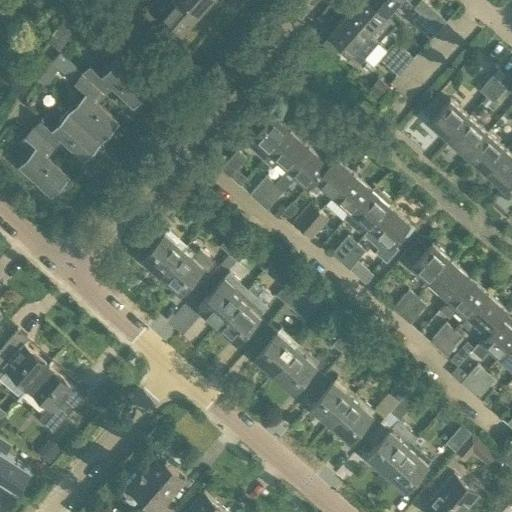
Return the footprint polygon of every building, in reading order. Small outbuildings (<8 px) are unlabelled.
[(94,2),(91,0),(76,0),(65,17),(75,27),(91,10),(89,8),(94,2)] [(155,15),(158,12),(181,32),(199,13),(184,0),(150,0),(145,6),(155,15)] [(184,0),(199,13),(209,0),(184,0)] [(385,15),(367,0),(356,0),(345,13),(377,41),(395,22),(386,14),(385,15)] [(367,0),(385,15),(386,14),(397,0),(367,0)] [(446,19),(424,0),(420,0),(414,7),(420,12),(438,28),(446,19)] [(430,38),(438,28),(420,12),(412,21),(430,38)] [(356,65),(377,41),(345,13),(328,32),(342,44),(338,49),(356,65)] [(405,66),(413,57),(394,41),(387,49),(405,66)] [(477,48),(459,67),(467,74),(485,55),(480,51),(477,48)] [(397,74),(405,66),(387,49),(379,58),(397,74)] [(82,70),(61,50),(51,60),(73,80),(74,79),(85,89),(67,108),(101,139),(120,118),(99,98),(104,92),(81,71),(82,70)] [(151,84),(117,54),(100,72),(89,62),(81,71),(104,92),(111,85),(132,105),(151,84)] [(486,95),(499,80),(492,74),(480,89),(486,95)] [(377,78),(369,87),(377,93),(384,85),(377,78)] [(499,80),(486,95),(493,101),(506,86),(499,80)] [(448,138),(469,115),(449,98),(429,121),(448,138)] [(59,117),(48,107),(40,116),(31,125),(54,146),(61,139),(83,159),(101,139),(67,108),(59,117)] [(263,158),(289,128),(270,111),(244,141),(263,158)] [(467,154),(487,131),(469,115),(448,138),(467,154)] [(54,146),(31,125),(17,141),(29,151),(19,162),(52,193),(71,172),(49,153),(54,146)] [(287,168),(307,144),(289,128),(263,158),(273,166),(278,160),(287,168)] [(486,171),(506,148),(487,131),(467,154),(486,171)] [(307,185),(313,178),(327,162),(307,144),(287,168),(307,185)] [(511,181),(511,179),(511,153),(506,148),(486,171),(504,188),(511,181)] [(240,185),(247,177),(237,168),(246,158),(236,149),(220,167),(230,176),(240,185)] [(353,171),(334,154),(327,162),(313,178),(307,185),(316,193),(322,185),(332,194),(353,171)] [(351,210),(371,187),(353,171),(332,194),(351,210)] [(258,200),(274,182),(266,175),(250,193),(258,200)] [(266,208),(283,189),(274,182),(258,200),(266,208)] [(215,210),(184,183),(176,192),(179,195),(179,201),(186,201),(207,219),(215,210)] [(360,219),(370,227),(390,204),(371,187),(351,210),(351,211),(345,217),(354,225),(360,219)] [(290,216),(298,208),(291,201),(283,209),(290,216)] [(302,228),(319,210),(310,202),(294,221),(302,228)] [(399,231),(409,220),(390,204),(370,227),(364,233),(379,246),(376,250),(386,259),(406,236),(399,231)] [(310,236),(327,217),(319,210),(302,228),(310,236)] [(150,246),(140,257),(159,275),(186,244),(166,227),(164,225),(156,235),(154,234),(146,243),(150,246)] [(228,253),(244,235),(235,227),(219,245),(228,253)] [(272,260),(244,235),(228,253),(237,262),(245,252),(264,269),(272,260)] [(339,261),(356,243),(347,235),(331,254),(339,261)] [(452,258),(432,241),(422,253),(416,248),(406,259),(431,281),(452,258)] [(348,269),(365,250),(356,243),(339,261),(348,269)] [(186,244),(159,275),(178,291),(203,264),(209,269),(215,261),(200,248),(196,253),(186,244)] [(450,298),(471,275),(452,258),(431,281),(449,298),(450,298)] [(216,324),(248,287),(229,270),(197,308),(216,324)] [(468,314),(489,291),(471,275),(450,298),(449,298),(440,307),(449,316),(459,306),(467,314),(468,314)] [(285,303),(300,285),(291,277),(275,295),(285,303)] [(304,318),(319,301),(300,285),(285,303),(294,311),(295,310),(304,318)] [(234,340),(261,310),(267,304),(248,287),(216,324),(234,340)] [(401,315),(417,297),(409,290),(392,308),(401,315)] [(501,315),(507,307),(489,291),(468,314),(467,314),(460,321),(480,339),(501,315)] [(409,323),(426,304),(417,297),(401,315),(409,323)] [(499,355),(511,340),(511,325),(501,315),(480,339),(499,355)] [(438,348),(454,329),(446,322),(429,340),(438,348)] [(272,374),(299,343),(279,326),(253,357),(272,374)] [(341,352),(356,334),(347,326),(331,344),(341,352)] [(29,388),(50,365),(25,343),(29,338),(18,329),(0,348),(0,376),(7,369),(29,388)] [(447,355),(463,337),(454,329),(438,348),(447,355)] [(350,360),(366,342),(356,334),(341,352),(350,360)] [(511,367),(511,340),(499,355),(511,367)] [(291,390),(318,360),(299,343),(272,374),(291,390)] [(469,389),(485,371),(476,363),(460,382),(469,389)] [(74,386),(50,365),(29,388),(50,407),(39,419),(53,432),(89,392),(78,382),(74,386)] [(477,397),(494,378),(485,371),(469,389),(477,397)] [(396,401),(412,383),(403,375),(388,393),(396,401)] [(328,423),(354,392),(336,376),(309,406),(328,423)] [(405,409),(421,391),(412,383),(396,401),(405,409)] [(347,439),(373,409),(354,392),(328,423),(347,439)] [(392,425),(365,455),(385,472),(411,442),(417,435),(397,419),(392,425)] [(462,442),(469,433),(459,425),(444,443),(454,451),(456,449),(462,442)] [(478,440),(469,433),(462,442),(456,449),(466,458),(473,450),(487,462),(494,454),(478,440)] [(30,469),(7,454),(12,446),(0,438),(0,479),(17,491),(30,469)] [(50,460),(58,451),(47,441),(39,450),(50,460)] [(411,442),(385,472),(403,488),(430,458),(411,442)] [(511,446),(501,459),(511,466),(511,446)] [(135,463),(116,483),(125,491),(132,483),(144,493),(140,497),(154,509),(151,511),(168,511),(172,508),(163,500),(185,475),(159,452),(143,470),(135,463)] [(461,511),(479,493),(454,472),(424,505),(432,511),(461,511)] [(0,509),(3,511),(17,491),(0,479),(0,509)] [(226,511),(202,490),(182,511),(226,511)]
